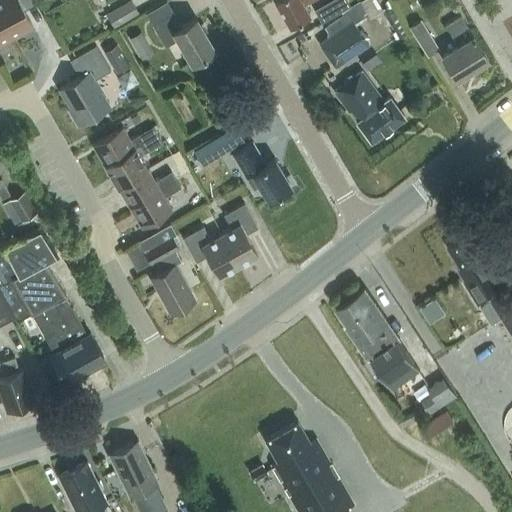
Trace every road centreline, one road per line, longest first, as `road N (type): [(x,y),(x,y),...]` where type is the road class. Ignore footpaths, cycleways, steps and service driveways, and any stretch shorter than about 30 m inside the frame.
road 1 (residential): [(172,377),(42,117),(28,102),(0,104)]
road 2 (residential): [(368,234),(231,0)]
road 3 (secondary): [(172,377),(368,234)]
road 4 (secondary): [(0,448),(172,377)]
road 5 (secondary): [(368,234),(511,120)]
